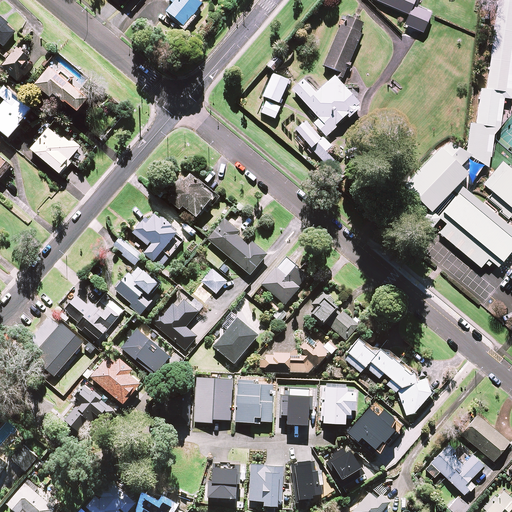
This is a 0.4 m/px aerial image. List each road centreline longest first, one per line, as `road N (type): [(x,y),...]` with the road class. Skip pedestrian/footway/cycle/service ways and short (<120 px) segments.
road 1 (residential): [(511,382),(181,105)]
road 2 (unknown): [(0,387),(79,451),(164,432),(334,440)]
road 3 (residential): [(181,105),(0,314)]
road 4 (residential): [(181,105),(56,0)]
road 5 (residential): [(271,0),(181,105)]
